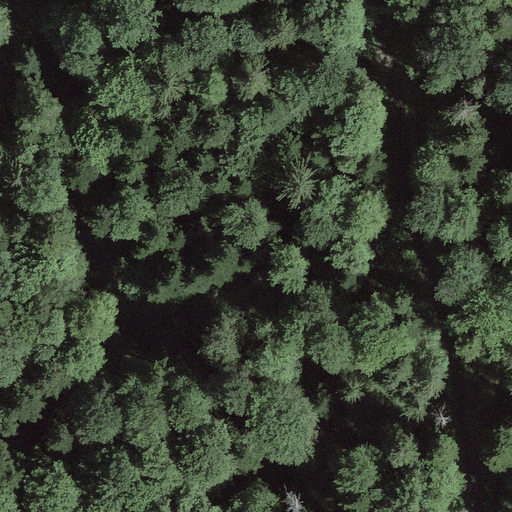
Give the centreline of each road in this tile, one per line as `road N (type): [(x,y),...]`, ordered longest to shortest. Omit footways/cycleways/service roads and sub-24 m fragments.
road 1 (track): [(475,511),(436,299),(403,220),(391,60),(373,0)]
road 2 (track): [(343,511),(159,329),(59,187),(0,131)]
